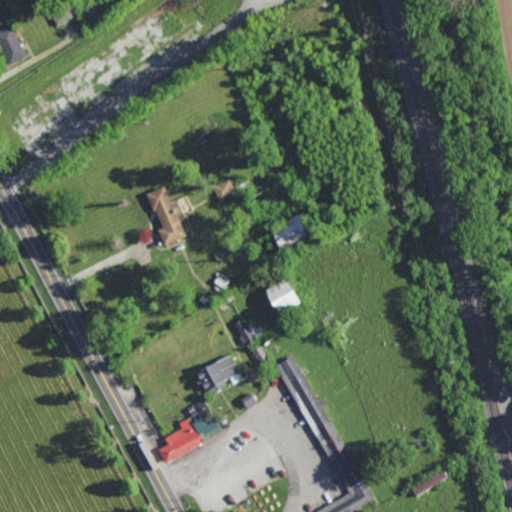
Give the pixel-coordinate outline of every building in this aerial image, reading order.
[(58,25),(48,6),(57,1),(56,0),(65,0),(74,16),(58,25)] [(10,65),(0,46),(0,31),(11,25),(27,55),(10,65)] [(218,201),(212,186),(229,178),(236,193),(218,201)] [(173,203),(179,200),(185,216),(178,219),(186,237),(165,246),(158,230),(163,227),(156,211),(155,211),(147,194),(165,186),(173,203)] [(281,253),(269,229),(299,214),(311,238),(281,253)] [(276,317),(263,292),(286,279),(300,304),(276,317)] [(224,303),(225,304),(226,305),(226,306),(227,308),(226,309),(226,310),(225,310),(224,311),(223,311),(222,311),(221,311),(220,310),(219,310),(219,309),(218,308),(218,307),(218,306),(219,305),(220,304),(221,303),(222,303),(223,303),(224,303)] [(304,319),(301,313),(307,310),(310,316),(304,319)] [(246,327),(252,323),(256,329),(260,327),(263,331),(244,343),(233,324),(241,319),(246,327)] [(260,362),(252,348),(260,343),(268,357),(260,362)] [(225,383),(210,391),(208,386),(204,388),(202,383),(198,385),(195,379),(198,377),(194,370),(229,352),(239,371),(223,379),(225,383)] [(312,511),(349,491),(276,363),(293,353),(318,397),(322,395),(326,402),(322,404),(347,447),(351,445),(355,452),(351,454),(375,496),(347,511),(312,511)] [(248,406),(240,396),(249,390),(256,400),(248,406)] [(189,423),(192,421),(203,440),(166,459),(160,447),(168,443),(164,436),(181,426),(179,421),(186,417),(189,423)] [(414,491),(445,472),(449,479),(419,498),(414,491)]
